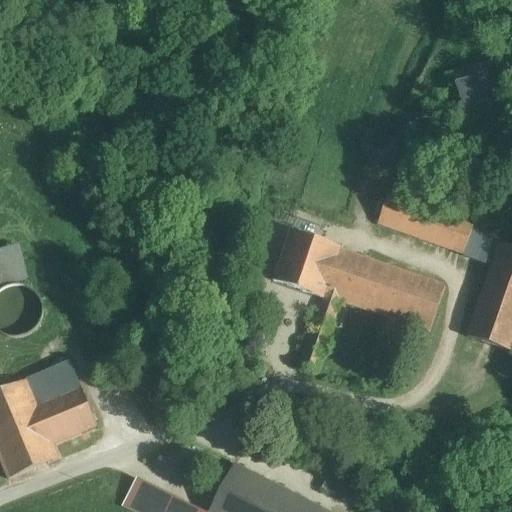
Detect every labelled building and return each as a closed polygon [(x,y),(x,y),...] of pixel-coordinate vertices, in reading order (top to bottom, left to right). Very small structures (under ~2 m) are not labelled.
[(489,67),(448,81),(459,111),(444,117),(465,176),(489,168),(496,163),(500,147),(503,132),(503,113),(499,98),(489,67)] [(511,354),(511,248),(500,245),(502,240),(473,230),(474,226),(389,196),(378,226),(461,255),(460,256),(491,266),(467,339),(511,355),(511,354)] [(328,231),(296,220),(291,235),(323,246),(328,231)] [(323,246),(291,235),(275,284),(323,301),(324,298),(340,251),(323,246)] [(0,286),(28,280),(20,247),(0,252),(0,286)] [(445,288),(340,251),(324,298),(341,304),(429,334),(445,288)] [(37,322),(39,312),(37,301),(31,293),(22,287),(11,285),(1,287),(0,288),(0,336),(2,337),(12,339),(23,337),(31,331),(37,322)] [(323,301),(300,368),(317,374),(341,304),(324,298),(323,301)] [(70,361),(25,379),(53,447),(97,430),(70,361)] [(25,379),(0,390),(0,460),(6,475),(56,455),(53,447),(25,379)] [(325,511),(236,467),(213,511),(325,511)] [(356,482),(334,470),(323,491),(346,502),(356,482)] [(200,511),(137,480),(123,507),(132,511),(200,511)]
